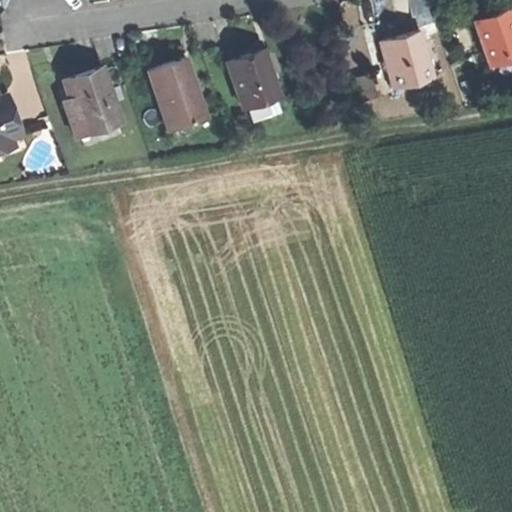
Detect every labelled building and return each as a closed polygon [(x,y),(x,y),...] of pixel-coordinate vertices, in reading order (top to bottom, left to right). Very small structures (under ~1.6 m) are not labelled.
[(472,20),(486,60),(511,51),(511,23),(507,8),(487,14),(472,20)] [(378,41),(390,87),(431,76),(419,31),(396,37),(378,41)] [(226,60),(241,107),(278,94),(262,48),(242,55),(226,60)] [(511,58),(511,51),(486,60),(488,67),(511,58)] [(146,69),(167,129),(204,116),(183,56),(163,64),(146,69)] [(74,135),(119,119),(101,66),(81,73),(62,79),(69,98),(73,111),(66,113),(74,135)] [(0,142),(10,139),(9,135),(18,132),(7,94),(0,96),(0,142)] [(62,101),(66,113),(73,111),(69,98),(62,101)]
